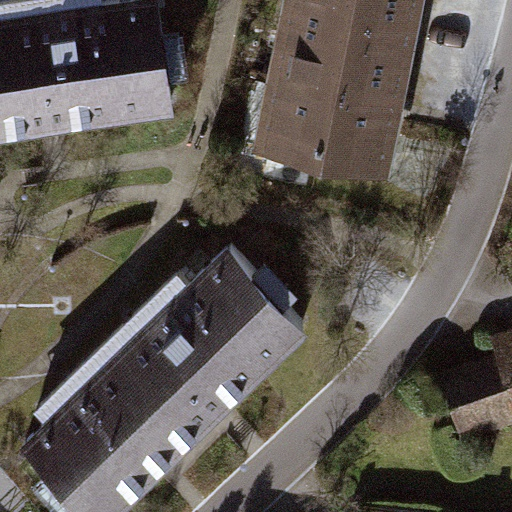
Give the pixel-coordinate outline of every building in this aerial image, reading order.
[(166,0),(38,0),(0,5),(0,123),(179,100),(166,0)] [(388,172),(425,0),(288,0),(258,144),(388,172)] [(258,263),(234,237),(26,431),(52,459),(36,473),(67,507),(83,492),(101,511),(112,511),(158,469),(229,404),(263,372),(315,323),(291,298),(307,283),(274,248),(258,263)] [(511,335),(496,341),(511,390),(511,335)] [(511,390),(496,341),(440,359),(468,448),(511,433),(511,390)] [(439,511),(439,508),(363,502),(361,511),(439,511)]
